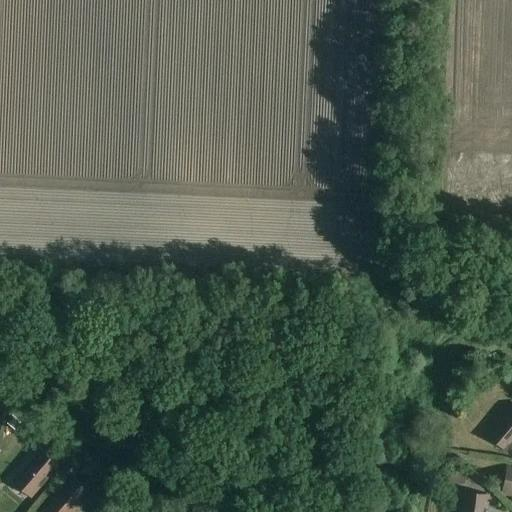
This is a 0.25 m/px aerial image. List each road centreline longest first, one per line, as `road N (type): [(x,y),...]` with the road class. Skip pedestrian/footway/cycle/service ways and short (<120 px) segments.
road 1 (track): [(403,322),(0,293)]
road 2 (track): [(410,230),(389,511)]
road 3 (track): [(410,230),(420,0)]
